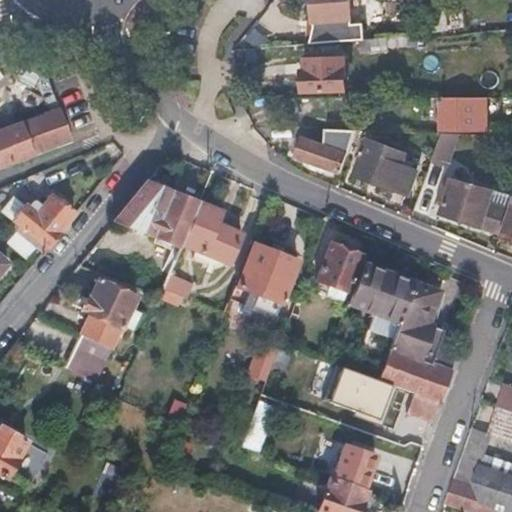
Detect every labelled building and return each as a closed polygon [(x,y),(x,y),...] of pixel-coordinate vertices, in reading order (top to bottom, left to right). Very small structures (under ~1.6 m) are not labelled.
[(362,39),(363,39),(363,25),(351,26),(348,0),(311,0),(314,28),(308,43),(362,39)] [(424,0),(429,32),(448,29),(443,0),(424,0)] [(363,39),(362,39),(362,50),(388,49),(387,38),(363,39)] [(303,71),(304,92),(347,89),(344,58),(305,59),(306,71),(303,71)] [(351,97),(328,96),(328,109),(351,110),(351,97)] [(486,103),(486,98),(442,98),(442,130),(486,130),(486,103)] [(59,109),(0,130),(0,168),(72,143),(59,109)] [(358,130),(326,129),(325,145),(303,137),(296,157),(340,174),(348,152),(350,152),(358,130)] [(459,134),(442,134),(432,161),(448,166),(459,134)] [(407,155),(364,140),(359,154),(363,155),(356,174),(408,193),(418,166),(404,161),(407,155)] [(180,248),(197,201),(145,181),(113,221),(180,248)] [(488,206),(492,193),(452,181),(441,213),(501,233),(508,212),(488,206)] [(13,220),(45,248),(58,233),(73,215),(52,197),(43,208),(35,202),(28,209),(24,206),(13,220)] [(219,210),(199,202),(182,244),(228,262),(239,234),(214,224),(219,210)] [(511,206),(503,234),(511,237),(511,206)] [(27,258),(36,245),(15,230),(6,244),(27,258)] [(316,280),(346,292),(360,255),(329,243),(316,280)] [(295,261),(252,244),(235,286),(255,294),(250,307),(274,316),(295,261)] [(0,272),(8,263),(0,255),(0,272)] [(372,312),(387,271),(362,261),(348,303),(372,312)] [(372,312),(398,322),(412,283),(413,281),(387,271),(372,312)] [(160,301),(184,306),(190,278),(166,273),(160,301)] [(90,314),(81,335),(109,349),(112,350),(137,299),(97,280),(88,299),(92,301),(87,313),(90,314)] [(413,393),(439,403),(455,358),(437,351),(444,331),(429,325),(440,293),(412,283),(398,322),(392,342),(378,380),(413,393)] [(80,309),(87,313),(92,301),(88,299),(86,297),(80,309)] [(398,322),(372,312),(365,332),(392,342),(398,322)] [(109,349),(81,335),(65,369),(95,383),(109,349)] [(249,372),(266,379),(276,350),(260,344),(249,372)] [(511,414),(511,366),(497,409),(511,414)] [(432,423),(439,403),(413,393),(405,413),(432,423)] [(258,401),(250,423),(261,427),(269,405),(258,401)] [(261,427),(250,423),(242,445),(257,450),(265,428),(261,427)] [(0,474),(5,477),(25,442),(0,427),(0,474)] [(468,511),(511,511),(511,476),(479,465),(490,435),(471,429),(445,504),(468,511)] [(345,444),(333,477),(363,489),(376,455),(345,444)] [(330,476),(319,507),(330,511),(358,511),(366,490),(363,489),(333,477),(330,476)]
